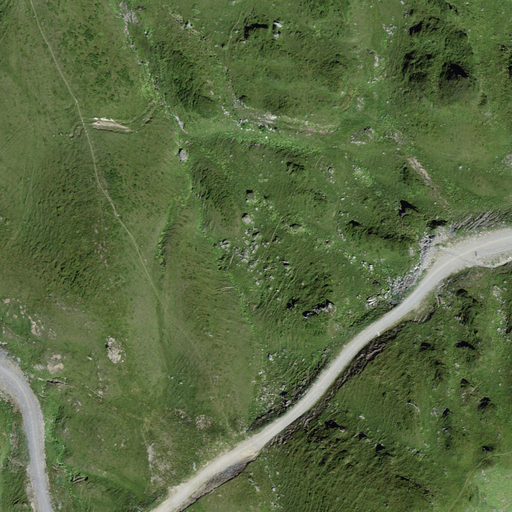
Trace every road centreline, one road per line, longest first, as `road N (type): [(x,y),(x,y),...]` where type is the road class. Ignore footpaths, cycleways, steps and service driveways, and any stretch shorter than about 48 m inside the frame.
road 1 (track): [(511,249),(444,268),(403,312),(358,339),(283,420),(161,511)]
road 2 (track): [(42,511),(33,416),(0,368)]
